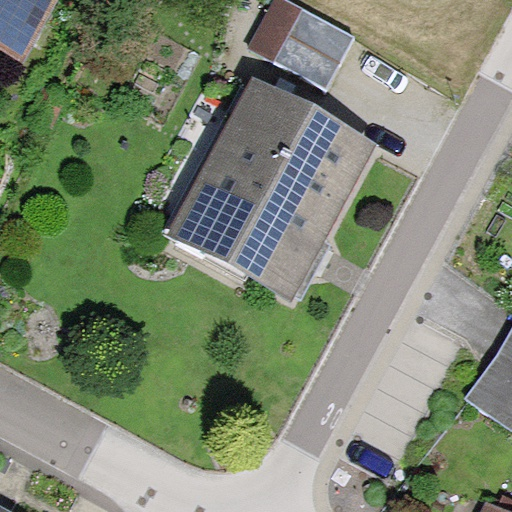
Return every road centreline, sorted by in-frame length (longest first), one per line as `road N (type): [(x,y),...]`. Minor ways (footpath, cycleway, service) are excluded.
road 1 (residential): [(511,62),(274,511)]
road 2 (residential): [(201,508),(0,399)]
